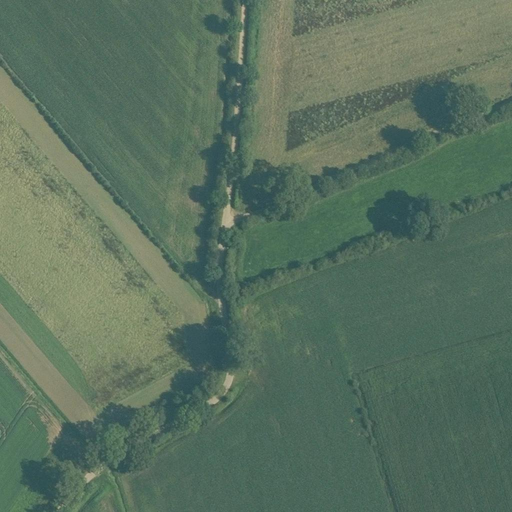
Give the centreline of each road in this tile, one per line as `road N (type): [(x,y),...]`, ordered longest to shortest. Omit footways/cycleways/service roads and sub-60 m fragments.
road 1 (track): [(59,511),(107,464),(224,395),(231,372),(220,284),(224,221)]
road 2 (track): [(224,221),(287,202),(511,100)]
road 3 (track): [(224,221),(244,0)]
